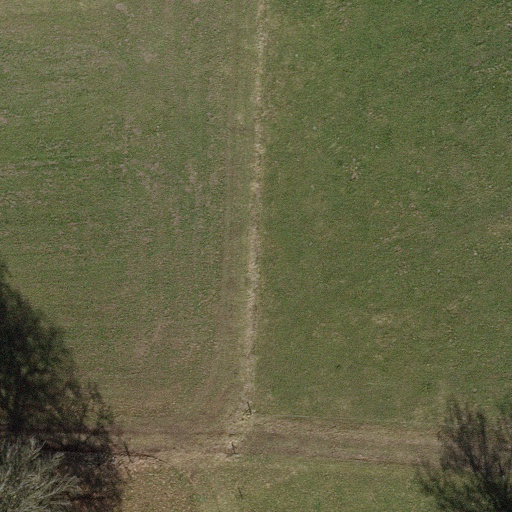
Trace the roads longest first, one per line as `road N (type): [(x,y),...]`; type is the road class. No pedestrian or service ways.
road 1 (track): [(234,444),(243,0)]
road 2 (track): [(511,460),(234,444)]
road 3 (track): [(234,444),(0,432)]
